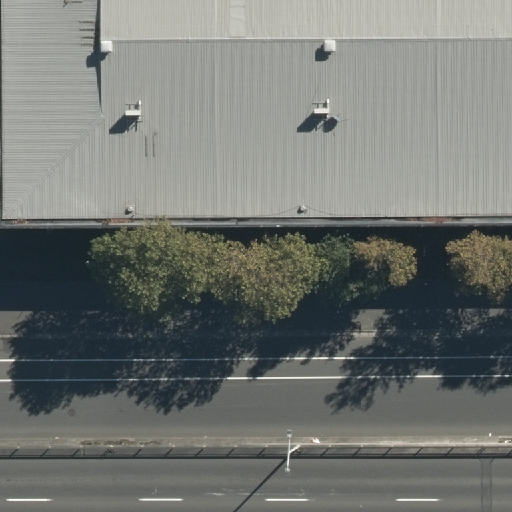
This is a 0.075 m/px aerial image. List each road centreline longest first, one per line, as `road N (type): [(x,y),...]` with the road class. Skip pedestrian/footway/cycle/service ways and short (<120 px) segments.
road 1 (primary): [(0,500),(511,496)]
road 2 (primary): [(0,409),(511,405)]
